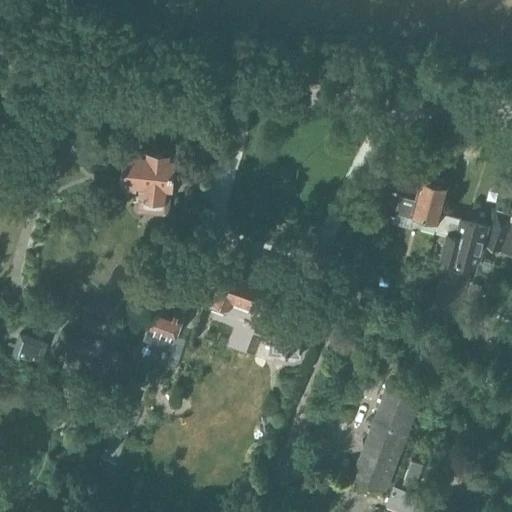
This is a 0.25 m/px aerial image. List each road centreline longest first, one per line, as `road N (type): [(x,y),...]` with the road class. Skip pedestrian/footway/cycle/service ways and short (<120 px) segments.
road 1 (unclassified): [(511,121),(0,63)]
road 2 (unknown): [(401,108),(261,511)]
